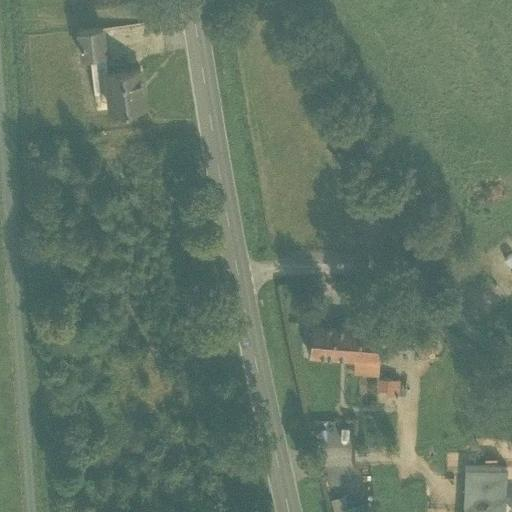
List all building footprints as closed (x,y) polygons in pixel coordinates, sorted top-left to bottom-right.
[(78,29),(81,56),(105,53),(102,26),(78,29)] [(139,66),(105,70),(110,110),(144,106),(139,66)] [(354,325),(313,321),(309,353),(379,360),(381,344),(383,321),(383,316),(355,313),(354,325)] [(418,324),(383,321),(381,344),(416,347),(418,324)] [(399,380),(376,380),(376,396),(400,396),(399,380)] [(504,511),(502,463),(464,464),(466,511),(504,511)]
